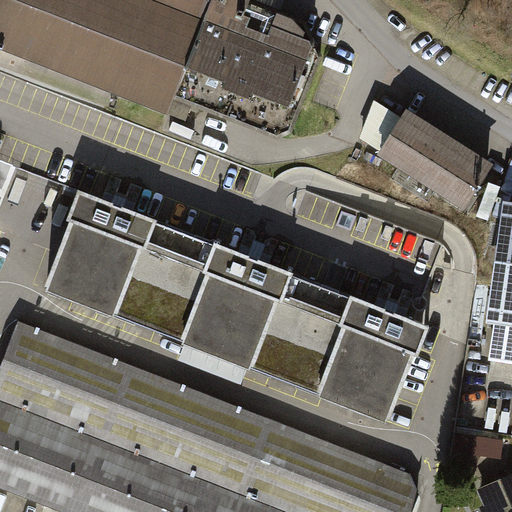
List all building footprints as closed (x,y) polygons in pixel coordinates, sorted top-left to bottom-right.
[(0,0),(0,51),(164,114),(182,69),(207,0),(0,0)] [(207,0),(182,69),(285,108),(310,44),(295,38),(300,23),(247,3),(248,0),(207,0)] [(368,152),(463,211),(489,170),(395,110),(392,115),(372,103),(357,140),(370,149),(368,152)] [(146,220),(70,191),(32,287),(108,317),(146,220)] [(511,203),(498,201),(479,318),(494,320),(487,361),(511,364),(511,203)] [(169,341),(207,244),(146,220),(108,317),(169,341)] [(281,273),(207,244),(169,341),(243,369),(281,273)] [(343,297),(281,273),(243,369),(305,394),(343,297)] [(412,324),(343,297),(305,394),(387,426),(425,329),(412,324)] [(410,478),(15,324),(0,361),(0,511),(421,511),(424,505),(410,478)] [(455,439),(453,461),(500,467),(503,445),(455,439)] [(511,511),(511,475),(471,493),(478,509),(474,511),(511,511)]
